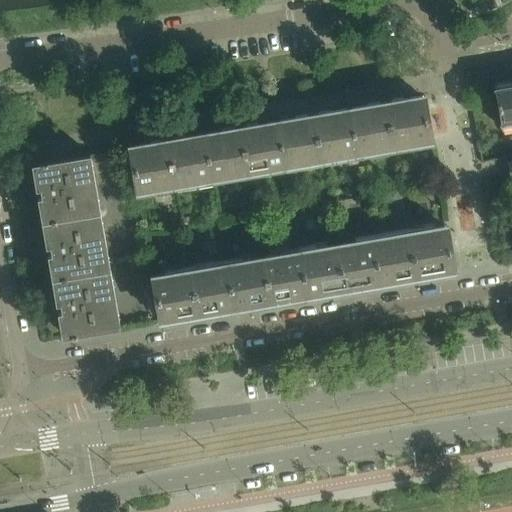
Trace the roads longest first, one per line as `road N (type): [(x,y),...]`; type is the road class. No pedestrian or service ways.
road 1 (residential): [(511,290),(23,374)]
road 2 (tertiary): [(511,369),(207,422),(83,435)]
road 3 (residential): [(0,60),(429,0)]
road 4 (tertiary): [(95,497),(511,421)]
road 5 (residential): [(511,57),(442,69),(433,0)]
